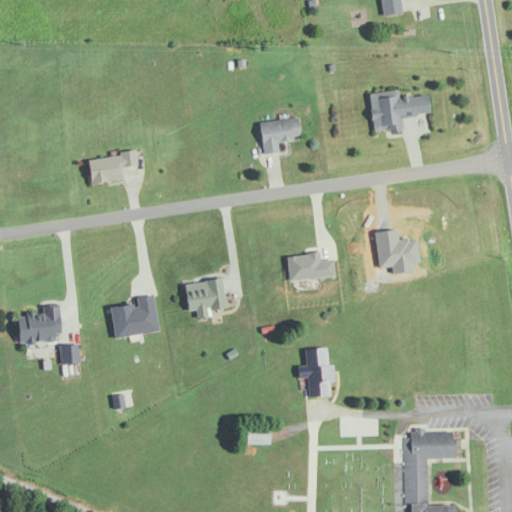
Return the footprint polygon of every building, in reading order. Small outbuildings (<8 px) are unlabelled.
[(372,132),(402,129),(401,117),(429,114),(427,95),(398,97),(398,90),(368,92),(372,132)] [(264,154),(279,152),(278,141),(301,137),(298,117),(259,123),(264,154)] [(90,185),(124,180),(122,168),(137,165),(136,152),(87,159),(90,185)] [(207,310),(226,309),(223,279),(184,283),(187,312),(195,311),(196,318),(208,317),(207,310)] [(62,339),(59,303),(41,304),(42,312),(15,315),(17,344),(62,339)] [(77,345),(60,347),(62,365),(79,363),(77,345)] [(297,366),(298,378),(307,377),(308,397),(333,395),(331,364),(328,364),(327,348),(305,349),(306,366),(297,366)] [(269,430),(242,430),(242,444),(269,444),(269,430)] [(451,430),(412,431),(412,437),(405,437),(406,511),(451,511),(452,506),(427,506),(427,459),(451,458),(451,430)]
